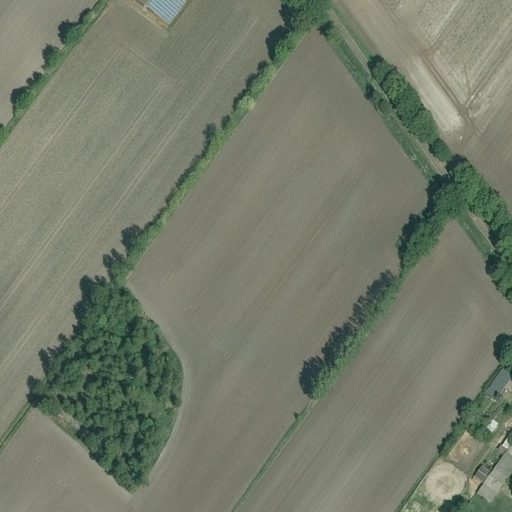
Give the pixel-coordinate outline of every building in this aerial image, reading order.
[(134,0),(172,27),(191,0),(134,0)] [(511,373),(506,369),(488,394),(498,401),(511,381),(511,373)] [(505,447),(511,435),(506,433),(500,444),(505,447)] [(507,456),(511,447),(511,434),(501,452),(507,456)] [(511,479),(511,449),(482,492),(495,502),(511,479)] [(485,483),(491,471),(483,467),(477,479),(485,483)]
